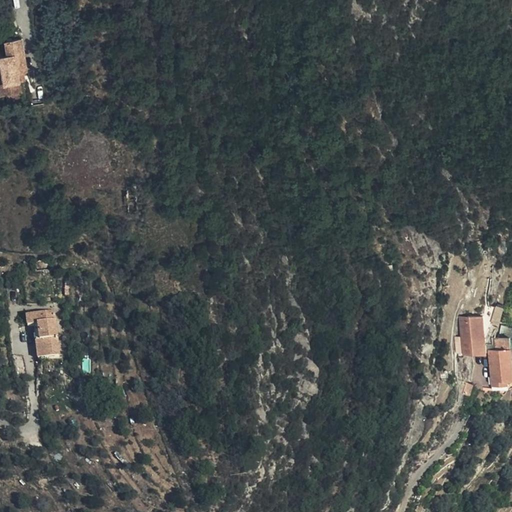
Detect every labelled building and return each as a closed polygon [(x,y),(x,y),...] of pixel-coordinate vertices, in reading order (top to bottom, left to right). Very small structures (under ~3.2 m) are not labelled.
[(25,90),(22,80),(19,72),(24,70),(27,69),(18,37),(2,42),(6,55),(0,57),(0,70),(3,70),(10,94),(25,90)] [(0,87),(3,97),(10,94),(3,70),(0,70),(0,87)] [(26,95),(25,90),(10,94),(12,99),(26,95)] [(136,184),(127,184),(127,198),(137,198),(136,184)] [(502,306),(492,304),(488,323),(484,324),(484,316),(468,318),(460,327),(463,355),(487,352),(487,349),(486,344),(493,344),(492,337),(496,337),(502,306)] [(52,312),(24,315),(24,325),(31,325),(35,358),(57,355),(52,312)] [(460,327),(468,318),(459,319),(460,327)] [(511,338),(511,328),(502,327),(499,339),(509,338),(511,338)] [(496,340),(496,337),(492,337),(493,344),(486,344),(487,349),(489,349),(497,348),(496,340)] [(499,339),(496,340),(497,348),(489,349),(493,384),(508,382),(508,377),(511,376),(511,360),(509,338),(499,339)] [(464,394),(469,396),(470,397),(472,386),(467,384),(464,394)]
